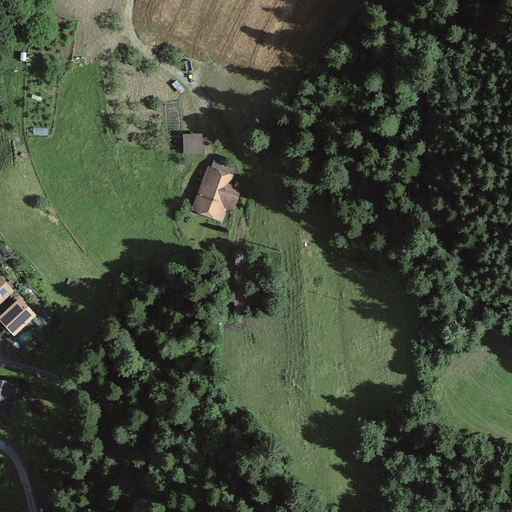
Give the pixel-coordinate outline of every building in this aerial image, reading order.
[(185,135),(186,154),(206,154),(205,135),(185,135)] [(196,212),(224,222),(240,176),(212,166),(196,212)] [(315,182),(307,182),(308,194),(315,194),(315,182)] [(0,278),(0,306),(14,292),(0,278)] [(235,289),(235,313),(248,313),(247,288),(235,289)] [(19,300),(0,319),(0,322),(16,338),(37,317),(19,300)] [(18,387),(0,381),(0,411),(10,415),(18,387)]
